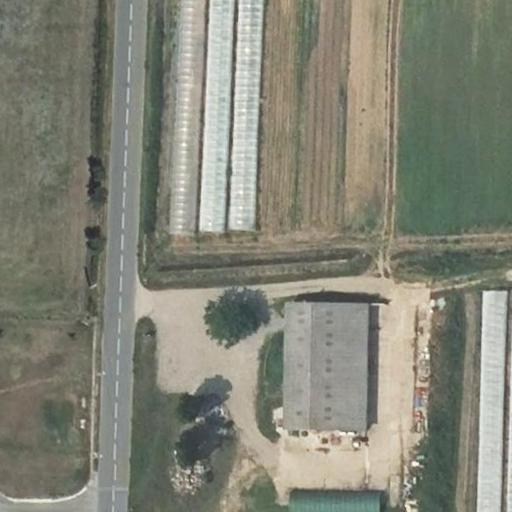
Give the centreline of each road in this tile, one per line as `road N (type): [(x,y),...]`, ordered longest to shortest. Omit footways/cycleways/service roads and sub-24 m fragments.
road 1 (primary): [(112,511),(133,0)]
road 2 (unknown): [(121,292),(167,292),(234,402)]
